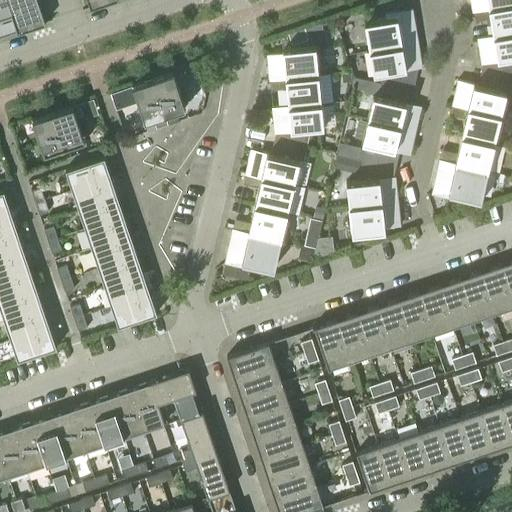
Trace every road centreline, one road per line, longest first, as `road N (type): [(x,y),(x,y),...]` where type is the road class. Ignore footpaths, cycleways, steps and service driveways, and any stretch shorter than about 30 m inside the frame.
road 1 (residential): [(199,334),(191,315),(247,61),(229,0)]
road 2 (residential): [(87,371),(0,122)]
road 3 (residential): [(440,253),(417,187),(446,57),(446,3)]
road 4 (residential): [(199,334),(440,253)]
road 5 (residential): [(258,511),(199,334)]
road 6 (residential): [(385,511),(511,469)]
